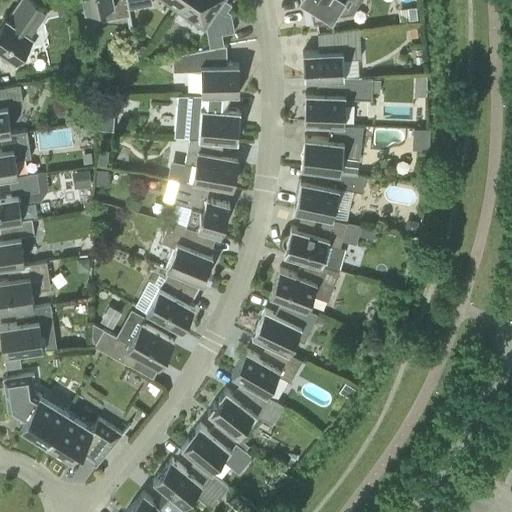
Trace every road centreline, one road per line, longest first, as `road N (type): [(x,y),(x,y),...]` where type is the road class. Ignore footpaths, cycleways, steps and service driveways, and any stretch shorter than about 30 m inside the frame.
road 1 (residential): [(58,505),(96,496),(109,484),(174,402),(238,294),(272,142),(262,0)]
road 2 (tertiary): [(399,511),(493,376),(511,330)]
